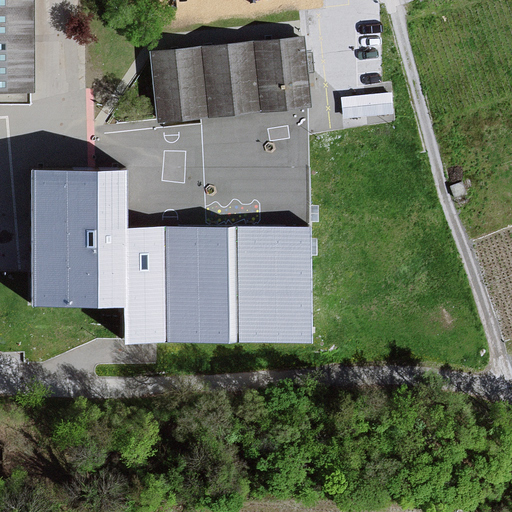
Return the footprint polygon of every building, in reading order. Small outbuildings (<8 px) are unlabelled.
[(0,0),(0,91),(34,91),(32,0),(0,0)] [(302,42),(155,52),(159,119),(306,109),(302,42)] [(393,87),(343,89),(343,111),(394,110),(393,87)] [(125,175),(38,174),(37,307),(127,308),(126,233),(125,211),(125,175)] [(309,231),(126,233),(127,308),(127,343),(310,341),(309,231)]
